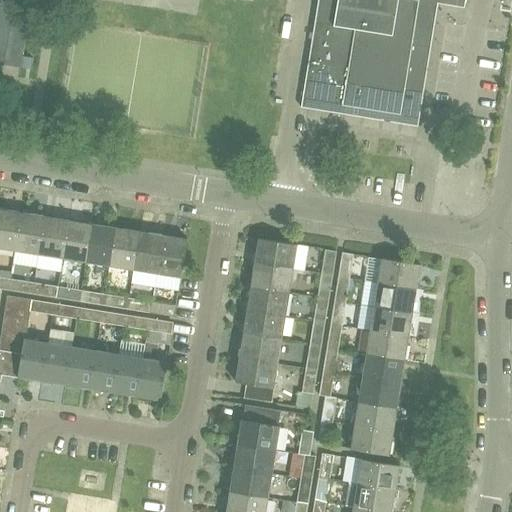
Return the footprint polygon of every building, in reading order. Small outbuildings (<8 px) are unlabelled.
[(0,0),(0,62),(21,66),(30,8),(31,0),(0,0)] [(318,0),(315,22),(413,38),(419,1),(438,4),(456,6),(456,0),(318,0)] [(315,22),(312,41),(410,57),(413,38),(315,22)] [(312,41),(309,60),(407,76),(410,57),(312,41)] [(23,56),(21,66),(31,68),(33,58),(23,56)] [(407,76),(309,60),(306,79),(404,95),(407,76)] [(301,107),(308,108),(341,114),(341,113),(340,112),(342,105),(381,112),(381,111),(401,115),(404,95),(306,79),(301,107)] [(22,212),(0,208),(0,249),(15,251),(22,212)] [(45,215),(22,212),(15,251),(39,255),(45,215)] [(62,259),(69,219),(45,215),(39,255),(62,259)] [(93,223),(69,219),(62,259),(86,263),(93,223)] [(116,227),(93,223),(86,263),(110,267),(116,227)] [(140,231),(116,227),(110,267),(134,271),(140,231)] [(140,231),(134,271),(157,274),(164,234),(140,231)] [(188,238),(164,234),(157,274),(182,278),(188,238)] [(298,245),(258,239),(255,263),(294,269),(298,245)] [(326,249),(322,274),(334,275),(337,251),(326,249)] [(339,276),(351,278),(354,253),(343,252),(339,276)] [(422,264),(382,258),(378,282),(418,288),(422,264)] [(291,293),(294,269),(255,263),(251,286),(291,293)] [(330,299),(334,275),(322,274),(319,298),(330,299)] [(0,276),(0,289),(9,291),(11,279),(0,276)] [(351,278),(339,276),(336,300),(347,301),(351,278)] [(11,279),(9,291),(32,294),(34,283),(11,279)] [(414,312),(418,288),(378,282),(374,306),(414,312)] [(34,283),(32,294),(56,298),(58,286),(34,283)] [(58,286),(56,298),(80,302),(82,290),(58,286)] [(251,286),(247,310),(287,317),(291,293),(251,286)] [(80,302),(103,306),(105,294),(82,290),(80,302)] [(105,294),(103,306),(127,310),(129,298),(105,294)] [(8,296),(6,307),(31,310),(32,300),(8,296)] [(129,298),(127,310),(151,313),(153,302),(129,298)] [(319,298),(315,321),(326,323),(330,299),(319,298)] [(30,311),(54,315),(55,304),(32,300),(31,310),(30,311)] [(347,301),(336,300),(332,323),(343,325),(355,327),(357,313),(345,311),(347,301)] [(176,317),(177,306),(153,302),(151,313),(176,317)] [(54,315),(77,319),(79,308),(55,304),(54,315)] [(374,306),(370,330),(410,336),(414,312),(374,306)] [(6,307),(5,317),(29,321),(30,311),(31,310),(6,307)] [(103,312),(79,308),(77,319),(101,322),(103,312)] [(283,340),(287,317),(247,310),(243,334),(283,340)] [(101,322),(125,326),(127,315),(103,312),(101,322)] [(150,319),(127,315),(125,326),(149,330),(150,319)] [(29,321),(5,317),(3,328),(27,332),(29,321)] [(175,323),(150,319),(149,330),(173,334),(175,323)] [(322,347),(326,323),(315,321),(311,345),(322,347)] [(339,349),(343,325),(332,323),(328,347),(339,349)] [(3,328),(1,339),(24,343),(25,339),(26,339),(27,332),(3,328)] [(406,360),(410,336),(370,330),(367,353),(406,360)] [(279,364),(283,340),(243,334),(239,358),(279,364)] [(0,345),(0,350),(22,354),(24,343),(1,339),(0,345)] [(22,354),(19,379),(43,382),(49,342),(26,339),(25,339),(24,343),(22,354)] [(43,382),(67,386),(73,346),(49,342),(43,382)] [(144,357),(138,397),(162,401),(169,361),(157,360),(159,345),(147,343),(144,357)] [(311,345),(308,369),(319,370),(322,347),(311,345)] [(73,346),(67,386),(90,390),(97,350),(73,346)] [(325,371),(335,372),(339,349),(328,347),(325,371)] [(0,389),(2,376),(19,379),(22,354),(0,350),(0,389)] [(90,390),(114,394),(121,354),(97,350),(90,390)] [(363,377),(402,383),(406,360),(367,353),(363,377)] [(114,394),(138,397),(144,357),(121,354),(114,394)] [(235,382),(275,388),(279,364),(239,358),(235,382)] [(315,394),(319,370),(308,369),(304,392),(315,394)] [(325,371),(321,394),(331,396),(335,372),(325,371)] [(398,407),(402,383),(363,377),(359,401),(398,407)] [(337,397),(331,396),(321,394),(321,396),(324,397),(320,419),(333,421),(337,397)] [(395,431),(398,407),(359,401),(355,424),(395,431)] [(237,444),(277,451),(281,426),(278,426),(281,410),(245,404),(243,420),(241,420),(237,444)] [(330,445),(333,421),(320,419),(317,443),(330,445)] [(391,455),(395,431),(355,424),(351,449),(391,455)] [(296,453),(302,454),(308,455),(312,432),(300,430),(296,453)] [(273,475),(277,451),(237,444),(233,468),(273,475)] [(335,454),(321,452),(317,477),(330,479),(335,454)] [(299,478),(311,480),(315,456),(308,455),(302,454),(299,478)] [(397,489),(401,465),(361,459),(358,483),(397,489)] [(233,468),(229,492),(269,498),(273,475),(233,468)] [(314,500),(327,502),(330,479),(317,477),(314,500)] [(311,480),(299,478),(295,502),(307,504),(311,480)] [(354,507),(386,511),(393,511),(397,489),(358,483),(349,482),(346,505),(354,507)] [(267,511),(269,498),(229,492),(226,511),(267,511)] [(324,511),(327,502),(314,500),(311,511),(324,511)] [(306,511),(307,504),(295,502),(293,511),(306,511)]
